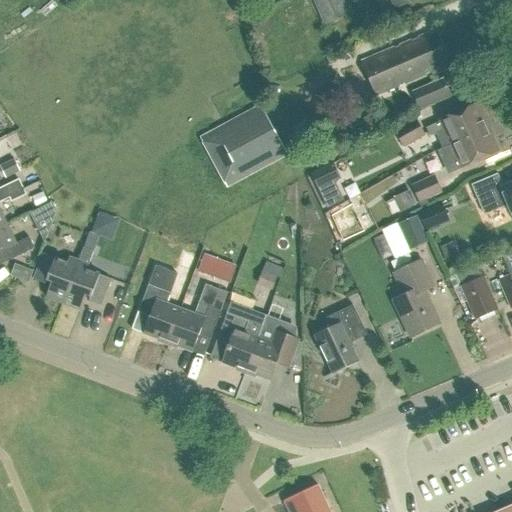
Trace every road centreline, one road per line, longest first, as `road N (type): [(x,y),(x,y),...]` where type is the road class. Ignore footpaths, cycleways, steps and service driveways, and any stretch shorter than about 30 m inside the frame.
road 1 (unclassified): [(387,419),(356,432),(294,436),(98,362)]
road 2 (unclassified): [(511,366),(387,419)]
road 3 (residential): [(98,362),(146,241)]
